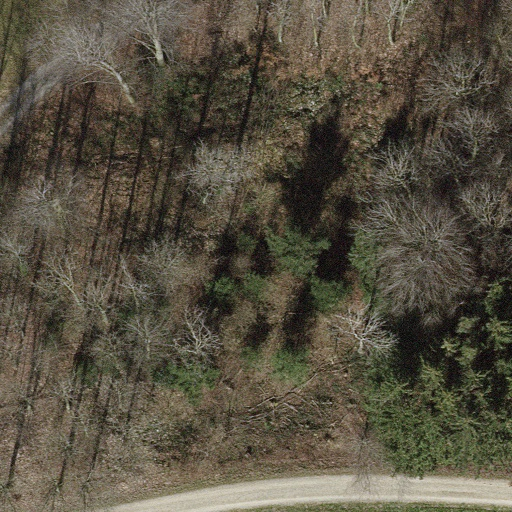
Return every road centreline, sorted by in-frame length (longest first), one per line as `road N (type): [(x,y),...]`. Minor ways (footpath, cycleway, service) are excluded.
road 1 (track): [(511,492),(305,486),(128,511)]
road 2 (track): [(199,0),(106,36),(0,133)]
